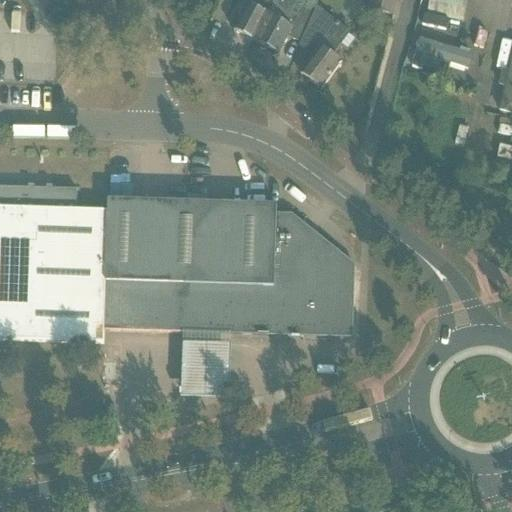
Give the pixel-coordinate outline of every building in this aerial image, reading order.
[(247,7),(233,33),(256,45),(270,20),(271,18),(274,3),(270,2),(267,0),(245,0),(243,5),(247,7)] [(270,20),(256,45),(258,47),(259,50),(263,52),(266,51),(278,58),(288,40),(299,20),(290,15),(294,7),(286,0),(274,0),(274,3),(271,18),(270,20)] [(395,19),(398,0),(370,0),(375,1),(373,14),(395,19)] [(467,0),(430,0),(427,17),(463,23),(467,0)] [(332,59),(343,43),(350,35),(312,7),(300,45),(301,45),(299,49),(313,60),(300,78),(321,93),(341,66),(332,59)] [(445,33),(447,22),(424,18),(422,29),(445,33)] [(474,56),(421,40),(413,65),(448,75),(451,66),(469,72),(474,56)] [(503,75),(499,90),(505,91),(500,109),(499,113),(511,115),(511,62),(508,77),(503,75)] [(511,151),(500,148),(497,160),(511,163),(511,151)] [(28,190),(0,189),(0,342),(103,346),(104,332),(107,214),(76,213),(77,192),(53,191),(53,188),(46,188),(46,191),(34,190),(34,187),(28,187),(28,190)] [(276,208),(108,203),(107,214),(104,332),(352,340),(354,267),(291,217),(276,217),(276,208)]
